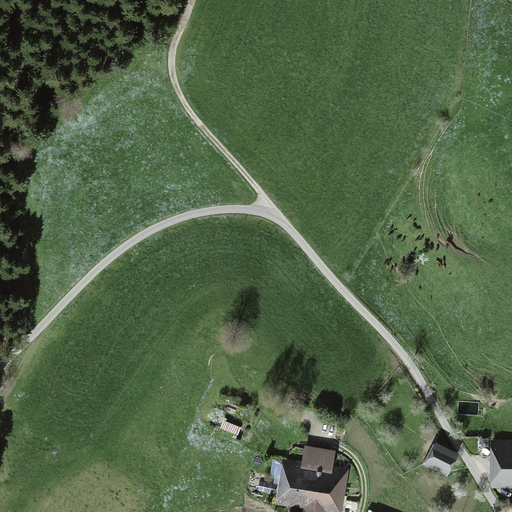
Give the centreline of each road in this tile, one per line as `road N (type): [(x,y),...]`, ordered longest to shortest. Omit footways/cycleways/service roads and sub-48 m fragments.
road 1 (unclassified): [(0,363),(109,258),(152,229),(216,209),(262,212),(293,232),(398,348),(500,511)]
road 2 (track): [(270,215),(175,84),(172,50),(191,0)]
